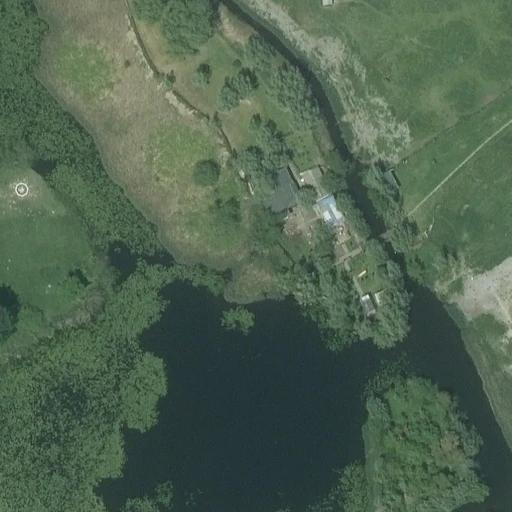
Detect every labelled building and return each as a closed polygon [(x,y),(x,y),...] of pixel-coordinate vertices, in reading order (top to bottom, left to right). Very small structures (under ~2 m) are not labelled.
[(326,233),(345,223),(335,205),(317,169),(300,178),(303,184),(305,187),(304,188),(307,194),(308,194),(310,197),(308,197),(326,233)] [(388,174),(380,179),(388,196),(397,191),(388,174)] [(281,176),(273,179),(277,187),(285,183),(281,176)] [(293,185),(279,192),(288,210),(296,206),(302,204),(293,185)] [(277,194),(261,201),(272,224),(287,217),(277,194)]
